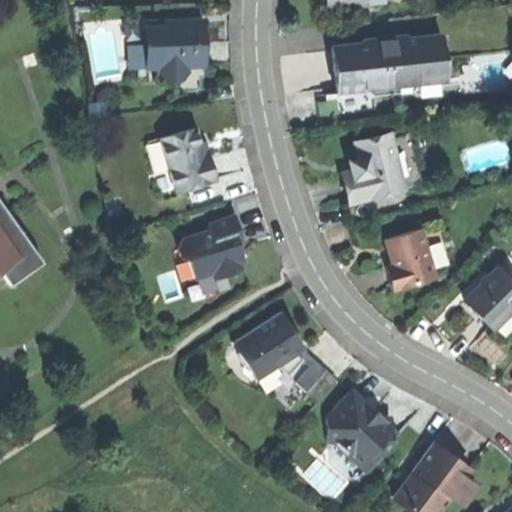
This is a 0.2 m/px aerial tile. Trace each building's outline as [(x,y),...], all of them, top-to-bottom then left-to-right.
[(326,0),(328,9),(364,5),(363,0),(326,0)] [(128,65),(143,65),(142,18),(128,18),(128,65)] [(164,28),(146,29),(147,55),(154,55),(160,60),(160,67),(160,74),(166,80),(179,79),(186,72),(186,66),(205,65),(204,46),(203,27),(183,28),(183,21),(164,22),(164,28)] [(332,69),(335,92),(339,92),(362,89),(370,96),(410,92),(416,84),(440,81),(444,81),(439,36),(406,40),(394,44),(390,39),(378,43),(378,46),(360,44),(330,47),(332,69)] [(147,68),(160,67),(160,60),(154,55),(147,55),(147,68)] [(441,88),(440,81),(416,84),(410,92),(416,95),(427,94),(430,89),(441,88)] [(367,101),(370,96),(362,89),(339,92),(340,99),(349,98),(355,102),(367,101)] [(193,129),(160,138),(176,192),(215,181),(207,153),(205,154),(201,155),(198,145),(193,129)] [(388,134),(354,143),(358,159),(348,162),(349,168),(350,172),(341,174),(348,203),(402,190),(389,139),(388,134)] [(408,134),(389,139),(402,190),(420,185),(408,134)] [(0,273),(9,286),(42,263),(0,203),(0,273)] [(234,217),(208,225),(210,231),(182,240),(177,249),(179,256),(188,261),(194,279),(212,273),(214,279),(241,271),(239,264),(243,263),(239,251),(235,252),(232,246),(237,244),(242,242),(234,217)] [(420,230),(385,240),(389,254),(393,266),(385,268),(391,291),(434,278),(420,230)] [(511,282),(497,267),(463,301),(477,315),(491,330),(509,312),(511,308),(511,282)] [(279,311),(243,335),(286,376),(301,360),(295,353),(286,345),(295,339),(297,338),(279,311)] [(511,315),(509,312),(491,330),(502,340),(511,329),(511,315)] [(270,392),(286,376),(243,335),(232,342),(254,379),(270,392)] [(299,344),(295,339),(286,345),(295,353),(302,349),(299,344)] [(316,359),(297,377),(306,387),(325,369),(316,359)] [(305,393),(317,403),(337,380),(325,370),(305,393)] [(371,409),(352,392),(333,412),(335,420),(327,420),(328,444),(339,443),(363,466),(375,454),(382,453),(398,436),(391,429),(391,418),(381,419),(379,418),(374,419),(367,413),(371,409)] [(375,414),(371,409),(367,413),(374,419),(379,418),(375,414)] [(382,459),(382,453),(375,454),(363,466),(339,443),(328,444),(328,464),(354,489),(382,459)] [(393,498),(412,511),(439,511),(451,497),(464,479),(469,472),(451,459),(432,445),(393,498)] [(476,488),(464,479),(451,497),(463,506),(476,488)]
